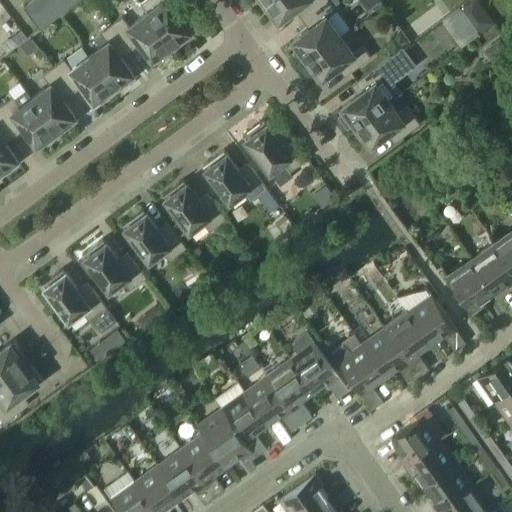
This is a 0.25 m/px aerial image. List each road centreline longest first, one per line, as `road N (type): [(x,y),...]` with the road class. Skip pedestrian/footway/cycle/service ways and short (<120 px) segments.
road 1 (residential): [(0,277),(267,74)]
road 2 (residential): [(0,216),(242,39)]
road 3 (residential): [(350,447),(511,330)]
road 4 (residential): [(225,511),(324,443),(350,447)]
road 5 (residential): [(349,177),(267,74)]
